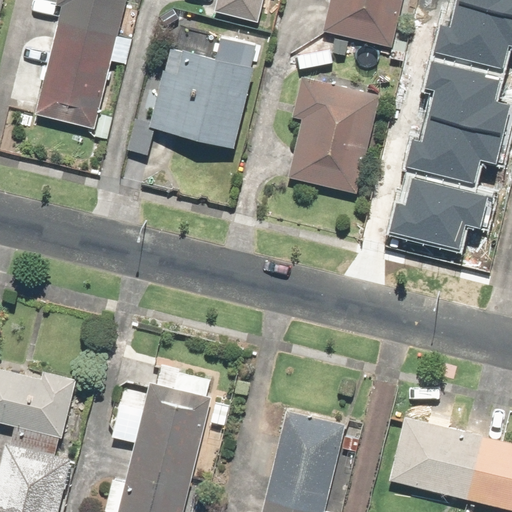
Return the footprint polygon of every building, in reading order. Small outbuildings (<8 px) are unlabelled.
[(53,0),(51,8),(59,10),(33,111),(87,125),(119,0),(53,0)] [(216,0),(213,13),(250,22),(255,0),(216,0)] [(326,0),(319,30),(387,46),(397,0),(326,0)] [(511,0),(464,0),(464,3),(511,14),(511,0)] [(446,24),(440,50),(509,67),(511,55),(511,14),(464,3),(458,27),(446,24)] [(251,47),(209,38),(204,61),(165,53),(148,136),(229,153),(251,47)] [(501,82),(432,66),(426,90),(437,93),(431,121),(503,138),(509,111),(495,107),(501,82)] [(375,98),(296,84),(290,118),(301,120),(290,180),(358,192),(375,98)] [(414,142),(407,168),(476,185),(483,159),(497,162),(503,138),(431,121),(425,144),(414,142)] [(492,196),(412,178),(406,205),(397,203),(391,233),(457,248),(463,224),(485,228),(492,196)] [(0,511),(62,511),(76,450),(65,448),(82,372),(52,365),(50,373),(0,361),(0,415),(19,420),(15,437),(11,436),(0,486),(0,511)] [(111,511),(188,511),(218,375),(154,362),(129,478),(120,476),(111,511)] [(329,511),(351,424),(288,408),(262,511),(329,511)] [(511,434),(409,409),(393,473),(511,502),(511,434)]
